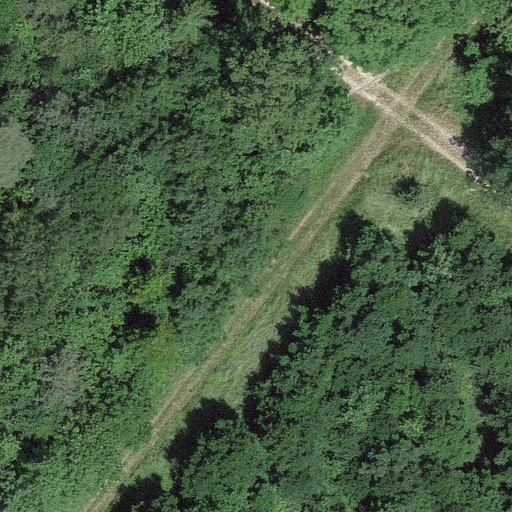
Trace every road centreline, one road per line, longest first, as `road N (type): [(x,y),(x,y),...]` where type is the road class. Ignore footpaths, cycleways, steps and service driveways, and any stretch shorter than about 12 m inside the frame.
road 1 (track): [(100,511),(492,0)]
road 2 (track): [(511,200),(406,114),(240,0)]
